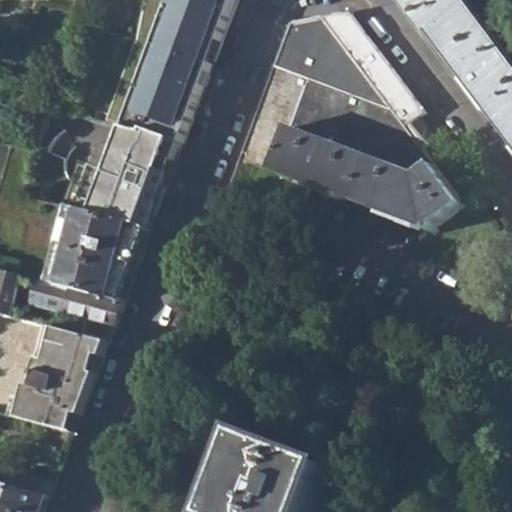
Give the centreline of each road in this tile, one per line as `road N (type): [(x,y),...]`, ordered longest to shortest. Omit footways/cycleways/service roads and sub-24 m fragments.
road 1 (residential): [(75,511),(263,16),(276,0)]
road 2 (residential): [(380,0),(511,179)]
